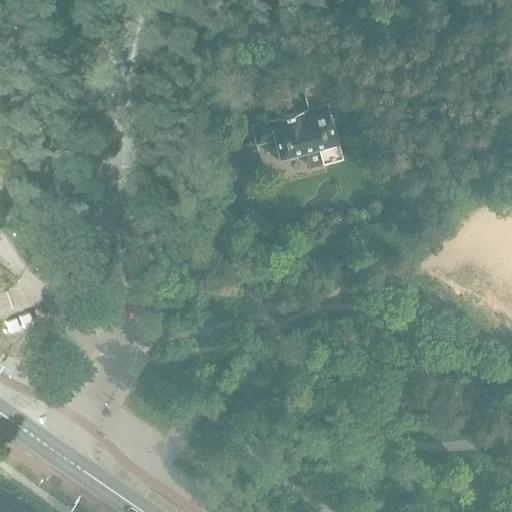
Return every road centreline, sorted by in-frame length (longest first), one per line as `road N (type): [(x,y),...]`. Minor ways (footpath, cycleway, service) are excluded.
road 1 (residential): [(109,280),(106,201),(117,88),(140,0)]
road 2 (unknown): [(263,317),(288,308),(363,309),(423,354),(511,377)]
road 3 (residential): [(109,280),(46,166),(0,38)]
road 4 (unknown): [(95,431),(147,345),(263,317)]
road 5 (residential): [(53,450),(117,334),(109,280)]
